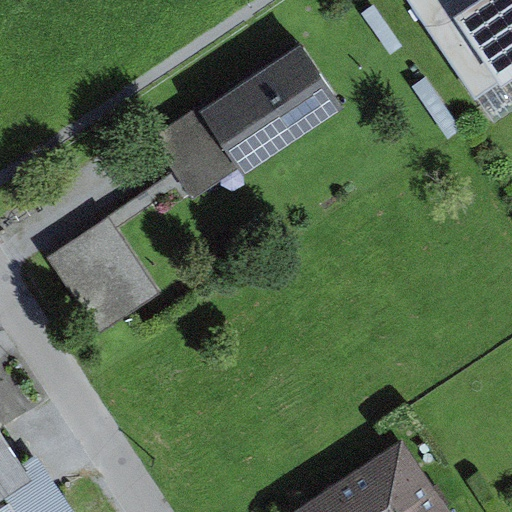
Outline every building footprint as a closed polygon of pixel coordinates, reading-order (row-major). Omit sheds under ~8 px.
[(511,0),(417,0),(489,101),(511,85),(511,0)] [(304,39),(160,140),(203,201),(347,100),(304,39)] [(52,252),(101,328),(162,289),(114,213),(52,252)] [(91,511),(0,383),(0,511),(13,511),(18,509),(20,511),(91,511)] [(470,511),(420,438),(302,511),(470,511)]
